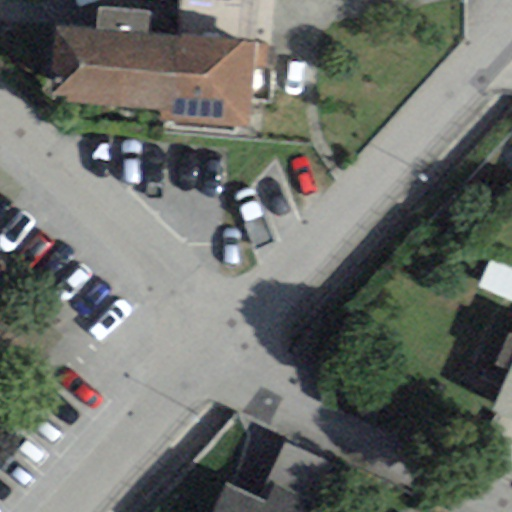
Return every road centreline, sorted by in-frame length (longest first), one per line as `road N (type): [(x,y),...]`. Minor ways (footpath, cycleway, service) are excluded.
road 1 (residential): [(218,345),(511,20)]
road 2 (residential): [(218,345),(300,409),(511,511)]
road 3 (residential): [(218,345),(0,120)]
road 4 (residential): [(64,511),(218,345)]
